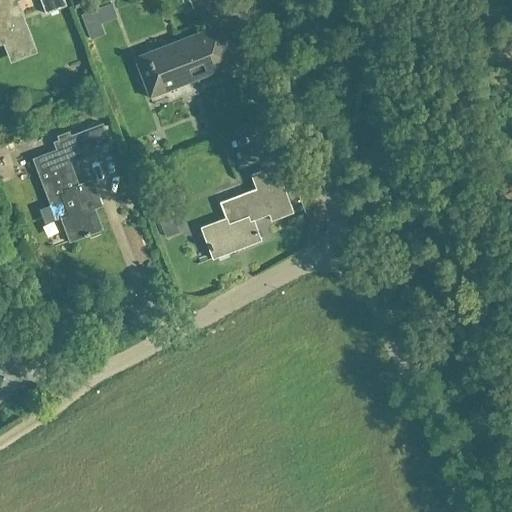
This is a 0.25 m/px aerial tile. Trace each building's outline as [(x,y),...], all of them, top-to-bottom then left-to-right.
[(32,51),(13,3),(18,1),(17,0),(0,0),(0,26),(12,58),(32,51)] [(66,7),(63,0),(39,0),(45,15),(66,7)] [(232,64),(220,34),(205,40),(202,32),(134,57),(148,92),(189,76),(191,80),(232,64)] [(102,206),(92,179),(78,184),(70,164),(111,149),(109,143),(119,139),(112,123),(103,127),(102,124),(71,136),(69,131),(56,136),(58,141),(52,143),(55,151),(31,160),(49,206),(38,210),(44,225),(59,219),(68,243),(92,234),(93,237),(99,235),(98,231),(101,230),(93,209),(102,206)] [(228,260),(226,255),(260,242),(252,222),(268,215),(271,222),(292,214),(274,167),(250,176),(259,199),(222,213),(224,219),(199,228),(212,261),(217,259),(218,264),(228,260)] [(167,202),(153,208),(159,221),(172,216),(167,202)]
